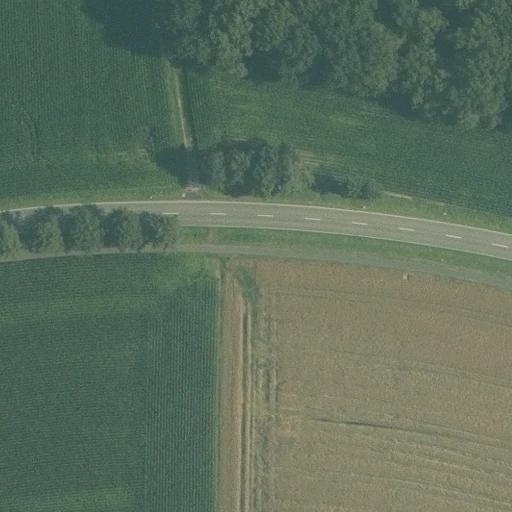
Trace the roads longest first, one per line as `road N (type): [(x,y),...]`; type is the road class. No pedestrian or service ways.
road 1 (track): [(196,214),(175,43),(177,19),(194,3),(239,0),(511,30)]
road 2 (tertiary): [(0,224),(106,215),(291,218),(511,249)]
